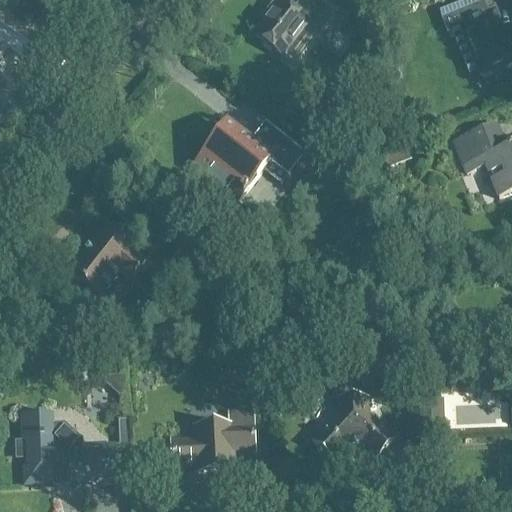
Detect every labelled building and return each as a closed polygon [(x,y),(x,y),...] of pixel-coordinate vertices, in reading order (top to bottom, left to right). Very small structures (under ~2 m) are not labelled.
[(359,0),(352,0),(348,6),(368,22),(376,13),(359,0)] [(482,0),(467,0),(434,13),(443,35),(447,33),(455,52),(465,48),(476,77),(488,72),(511,62),(511,61),(505,44),(508,43),(503,30),(499,31),(492,14),(489,15),(482,0)] [(270,16),(254,38),(281,58),(306,25),(276,2),(267,14),(270,16)] [(353,37),(363,25),(351,16),(341,28),(353,37)] [(376,123),(396,138),(406,126),(386,110),(376,123)] [(495,126),(453,142),(466,175),(486,167),(499,200),(511,195),(511,147),(505,150),(495,126)] [(227,130),(195,171),(239,207),(272,165),(289,179),(306,158),(275,133),(257,154),(227,130)] [(103,228),(66,277),(80,287),(72,298),(88,310),(96,299),(98,301),(118,276),(129,284),(142,266),(132,258),(136,253),(103,228)] [(187,240),(170,261),(201,286),(218,263),(187,240)] [(337,416),(312,445),(334,464),(344,452),(363,451),(375,462),(396,439),(367,413),(366,399),(336,401),(337,416)] [(444,428),(443,400),(417,401),(418,428),(444,428)] [(195,442),(172,443),(173,468),(197,467),(197,474),(234,472),(232,440),(254,439),(252,415),(230,416),(230,427),(195,429),(195,442)] [(112,448),(83,449),(83,441),(65,425),(50,425),(50,418),(22,420),(23,442),(24,460),(25,486),(114,481),(114,478),(112,448)]
